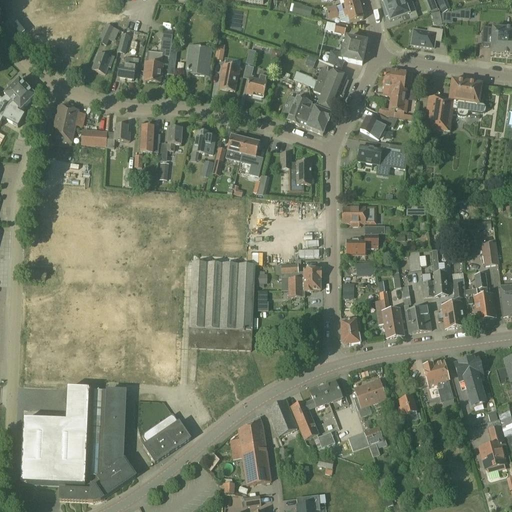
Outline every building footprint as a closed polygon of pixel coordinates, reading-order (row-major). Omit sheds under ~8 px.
[(31,1),(29,0),(15,0),(11,4),(18,12),(31,1)] [(346,13),(360,9),(357,0),(343,0),(346,13)] [(381,0),(383,5),(382,5),(384,11),(409,2),(408,0),(381,0)] [(445,0),(436,0),(442,15),(451,11),(445,0)] [(18,12),(25,21),(38,10),(31,1),(18,12)] [(409,2),(384,11),(386,18),(388,17),(390,23),(402,19),(404,24),(418,19),(411,1),(409,2)] [(73,10),(85,23),(93,15),(82,3),(73,10)] [(303,17),(305,8),(294,5),(292,15),(303,17)] [(326,10),(328,16),(337,13),(336,7),(326,10)] [(346,13),(348,19),(349,25),(363,21),(360,9),(346,13)] [(452,25),(453,19),(461,20),(470,21),(471,9),(462,11),(453,13),(445,14),(441,15),(442,15),(443,24),(452,25)] [(46,19),(38,10),(25,21),(32,30),(46,19)] [(85,23),(73,10),(66,18),(78,30),(85,23)] [(339,19),(337,13),(328,16),(330,22),(339,19)] [(441,13),(432,14),(433,26),(442,25),(441,13)] [(70,38),(78,30),(66,18),(58,25),(70,38)] [(345,37),(347,27),(336,25),(336,26),(327,24),(325,32),(334,34),(334,35),(345,37)] [(70,38),(58,25),(50,33),(62,45),(70,38)] [(491,49),(490,56),(511,57),(511,27),(506,26),(503,28),(503,31),(492,30),(483,29),(481,48),(491,49)] [(106,47),(114,30),(106,27),(98,44),(106,47)] [(414,31),(411,47),(434,50),(435,42),(441,43),(443,31),(428,29),(427,34),(414,31)] [(62,45),(50,33),(41,41),(53,53),(62,45)] [(125,57),(130,38),(122,36),(117,55),(125,57)] [(161,51),(170,52),(171,52),(172,46),(172,41),(163,39),(161,51)] [(362,66),(367,45),(347,40),(343,56),(340,55),(340,57),(330,55),(328,66),(341,71),(345,62),(362,66)] [(208,79),(212,51),(189,48),(186,75),(208,79)] [(222,63),(225,52),(216,51),(214,62),(222,63)] [(177,53),(171,52),(170,52),(167,76),(174,77),(177,53)] [(162,78),(163,65),(161,65),(162,55),(147,54),(146,64),(144,64),(143,77),(144,77),(144,83),(160,85),(160,78),(162,78)] [(105,77),(108,69),(110,70),(115,59),(104,55),(103,58),(98,56),(92,72),(105,77)] [(253,68),(255,58),(249,56),(247,66),(253,68)] [(314,69),(316,60),(308,58),(306,66),(314,69)] [(133,82),(136,61),(126,60),(125,68),(119,67),(117,80),(133,82)] [(246,66),(243,78),(250,80),(253,68),(246,66)] [(238,80),(240,71),(228,69),(227,77),(222,76),(219,90),(235,93),(238,80)] [(330,73),(322,70),(317,82),(297,73),(294,81),(314,90),(313,94),(320,97),(316,108),(333,115),(347,79),(330,73)] [(404,114),(407,91),(404,91),(407,74),(386,71),(383,98),(391,99),(389,111),(404,114)] [(266,84),(269,75),(260,72),(257,83),(249,81),(245,96),(253,98),(254,96),(263,98),(267,84),(266,84)] [(20,114),(36,99),(20,82),(4,97),(7,100),(1,104),(0,103),(0,101),(0,102),(0,101),(0,125),(3,120),(18,128),(24,117),(16,113),(18,111),(20,114)] [(483,107),(478,106),(481,87),(452,83),(450,101),(429,98),(424,130),(450,134),(453,112),(457,112),(456,115),(457,117),(459,119),(464,119),(466,118),(468,116),(468,115),(482,116),(484,116),(485,114),(486,111),(485,109),(483,107)] [(328,126),(332,117),(308,107),(309,104),(296,99),(287,123),(300,128),(300,127),(306,129),(305,130),(323,137),(327,126),(328,126)] [(59,108),(54,129),(74,130),(78,113),(59,108)] [(392,131),(398,122),(389,120),(388,122),(380,117),(376,124),(368,120),(361,133),(379,143),(387,128),(392,131)] [(115,143),(130,144),(130,135),(128,135),(128,128),(115,127),(115,135),(108,134),(107,150),(114,150),(115,143)] [(74,130),(54,129),(50,143),(71,144),(74,130)] [(160,136),(153,136),(153,129),(141,129),(140,155),(152,156),(152,154),(158,154),(158,145),(159,145),(160,136)] [(167,165),(168,153),(173,153),(174,146),(181,147),(182,131),(168,130),(167,146),(161,146),(159,164),(167,165)] [(196,133),(193,154),(212,157),(214,146),(210,146),(212,135),(204,134),(203,132),(198,131),(196,133)] [(107,134),(82,132),(81,148),(106,150),(107,134)] [(242,155),(245,141),(231,138),(226,159),(240,163),(242,155)] [(256,159),(260,145),(245,141),(242,155),(254,159),(251,170),(256,171),(259,160),(256,159)] [(358,164),(380,168),(405,172),(409,150),(390,147),(389,155),(382,153),(382,151),(360,148),(358,164)] [(222,169),(226,152),(218,150),(214,167),(222,169)] [(281,172),(297,172),(297,188),(311,187),(311,186),(313,186),(313,180),(311,180),(311,164),(291,165),(291,156),(280,156),(281,172)] [(142,170),(143,158),(135,158),(134,170),(142,170)] [(214,165),(205,163),(202,178),(210,180),(214,165)] [(167,183),(169,166),(160,165),(158,182),(167,183)] [(133,189),(134,172),(126,172),(125,189),(133,189)] [(265,198),(269,179),(261,177),(257,196),(265,198)] [(238,189),(234,188),(232,197),(241,199),(243,193),(238,192),(238,189)] [(196,203),(193,256),(190,330),(190,336),(189,350),(251,353),(252,333),(253,333),(256,259),(292,261),(293,261),(293,266),(296,265),(296,261),(302,261),(304,208),(196,203)] [(359,226),(366,226),(377,226),(377,209),(342,210),(342,226),(351,226),(351,229),(359,229),(359,226)] [(124,382),(179,384),(182,297),(144,296),(146,217),(131,217),(129,270),(94,269),(93,296),(26,294),(25,341),(92,343),(92,347),(96,348),(96,358),(92,358),(91,382),(118,382),(119,371),(125,371),(124,382)] [(478,231),(491,230),(490,223),(477,225),(478,231)] [(365,229),(365,237),(379,236),(385,236),(385,229),(365,229)] [(365,237),(365,244),(347,244),(347,258),(365,258),(365,251),(379,251),(379,236),(365,237)] [(486,268),(499,267),(496,245),(481,247),(484,265),(486,265),(486,268)] [(410,273),(421,272),(419,254),(407,255),(410,273)] [(375,275),(374,264),(356,265),(356,276),(375,275)] [(433,276),(434,284),(435,295),(436,295),(436,298),(448,297),(446,275),(439,275),(438,264),(432,264),(433,271),(433,272),(434,276),(433,276)] [(296,266),(296,265),(293,266),(281,267),(281,268),(275,268),(276,279),(281,278),(281,281),(288,281),(289,300),(305,300),(305,294),(313,294),(313,293),(320,293),(320,282),(322,282),(321,271),(304,271),(304,273),(298,274),(298,266),(296,266)] [(45,283),(46,273),(31,272),(31,282),(45,283)] [(267,276),(257,276),(257,286),(258,286),(258,288),(264,288),(264,286),(267,286),(267,276)] [(474,277),(476,291),(466,292),(466,298),(474,297),(478,323),(496,320),(492,296),(488,297),(485,276),(474,277)] [(435,295),(434,284),(429,284),(429,278),(423,279),(424,299),(434,299),(434,295),(435,295)] [(453,282),(453,287),(454,301),(463,300),(466,300),(464,281),(453,282)] [(511,286),(500,288),(504,320),(511,318),(511,286)] [(354,300),(354,288),(342,288),(343,300),(354,300)] [(403,290),(406,308),(405,308),(409,336),(432,332),(428,309),(410,312),(409,307),(411,307),(408,289),(403,290)] [(258,294),(260,310),(269,309),(267,300),(275,299),(274,292),(258,294)] [(400,310),(390,312),(387,295),(374,297),(379,327),(384,326),(386,341),(405,338),(400,310)] [(454,320),(451,303),(449,303),(450,306),(442,308),(446,332),(454,330),(453,320),(454,320)] [(454,330),(465,329),(461,305),(454,306),(454,303),(451,303),(454,320),(453,320),(454,330)] [(353,346),(361,345),(360,335),(361,335),(359,321),(348,323),(348,320),(342,321),(342,347),(353,346)] [(45,350),(30,350),(29,375),(43,376),(45,350)] [(478,359),(466,362),(471,379),(478,377),(483,376),(478,359)] [(511,360),(505,363),(506,370),(496,373),(500,387),(507,385),(505,380),(509,379),(511,389),(511,360)] [(466,362),(455,366),(460,383),(465,381),(471,379),(466,362)] [(444,364),(424,369),(429,389),(437,386),(448,383),(449,383),(444,364)] [(478,377),(471,379),(475,392),(480,391),(481,391),(478,377)] [(471,379),(465,381),(469,394),(475,392),(471,379)] [(380,382),(354,391),(355,391),(357,399),(361,410),(369,408),(387,402),(380,383),(380,382)] [(448,383),(437,386),(442,404),(453,401),(448,383)] [(336,384),(323,388),(330,405),(335,403),(334,402),(342,400),(336,384)] [(323,388),(310,393),(314,402),(316,408),(317,409),(324,406),(325,407),(330,405),(323,388)] [(90,505),(95,506),(98,505),(100,504),(105,501),(104,501),(136,479),(124,460),(123,460),(126,393),(90,391),(89,391),(89,390),(67,389),(66,423),(23,421),(21,486),(60,487),(59,503),(60,503),(90,505)] [(475,392),(469,394),(472,407),(483,404),(480,391),(475,392)] [(412,399),(399,403),(401,409),(399,410),(401,418),(410,416),(412,423),(418,421),(417,415),(416,414),(417,413),(412,399)] [(314,402),(306,405),(308,411),(316,408),(314,402)] [(286,403),(268,410),(279,438),(297,431),(286,403)] [(306,403),(291,409),(305,442),(317,437),(319,437),(312,421),(308,411),(306,405),(306,403)] [(361,410),(359,411),(361,419),(372,416),(369,408),(361,410)] [(511,421),(508,408),(499,410),(504,428),(505,428),(507,438),(508,438),(511,452),(511,451),(511,421)] [(488,414),(491,423),(498,421),(495,412),(488,414)] [(260,420),(248,425),(246,426),(247,429),(239,433),(247,486),(247,487),(271,484),(271,483),(263,430),(261,423),(260,420)] [(155,466),(191,441),(179,423),(143,448),(155,466)] [(501,429),(490,432),(494,446),(500,445),(500,448),(506,446),(501,429)] [(378,430),(365,434),(370,447),(383,443),(378,430)] [(317,437),(305,442),(307,447),(319,451),(335,445),(331,434),(318,439),(317,437)] [(365,434),(349,440),(353,453),(369,447),(370,447),(365,434)] [(370,447),(369,447),(373,459),(380,457),(377,450),(387,447),(386,442),(383,443),(370,447)] [(494,446),(487,448),(488,450),(485,454),(481,455),(486,471),(495,469),(496,473),(505,470),(504,467),(505,466),(500,448),(500,445),(494,446)] [(215,457),(206,467),(211,471),(220,461),(215,457)] [(334,460),(320,457),(318,467),(332,470),(334,460)] [(380,470),(374,472),(377,481),(383,478),(380,470)] [(234,486),(222,485),(222,495),(234,495),(234,486)] [(390,499),(387,500),(382,487),(379,488),(387,510),(393,508),(390,499)] [(319,497),(297,500),(298,508),(314,506),(314,511),(317,511),(320,511),(319,497)] [(261,507),(260,498),(243,499),(244,508),(261,507)]
